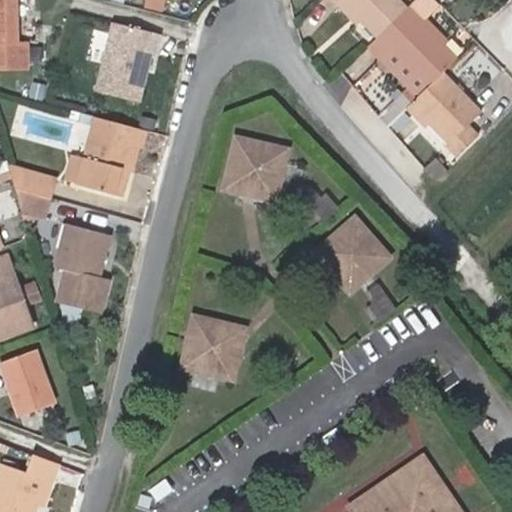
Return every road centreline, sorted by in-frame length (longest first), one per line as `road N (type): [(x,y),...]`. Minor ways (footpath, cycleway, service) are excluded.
road 1 (residential): [(262,27),(224,40),(200,82),(92,511)]
road 2 (residential): [(487,296),(262,27)]
